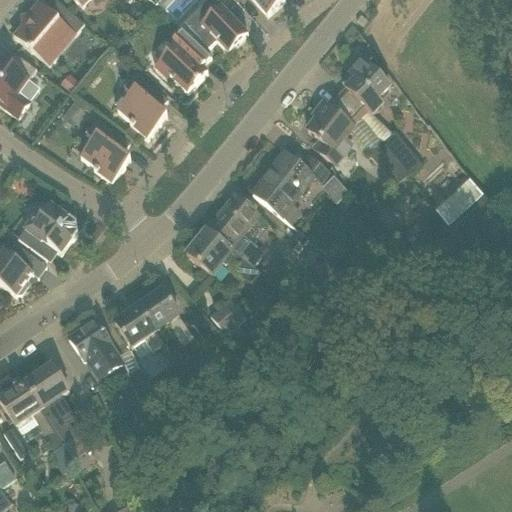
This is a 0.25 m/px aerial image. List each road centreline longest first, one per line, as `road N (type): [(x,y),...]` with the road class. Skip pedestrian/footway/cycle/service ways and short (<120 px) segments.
road 1 (residential): [(146,243),(191,200),(354,0)]
road 2 (residential): [(146,243),(123,217),(0,138)]
road 3 (unclassified): [(0,347),(146,243)]
